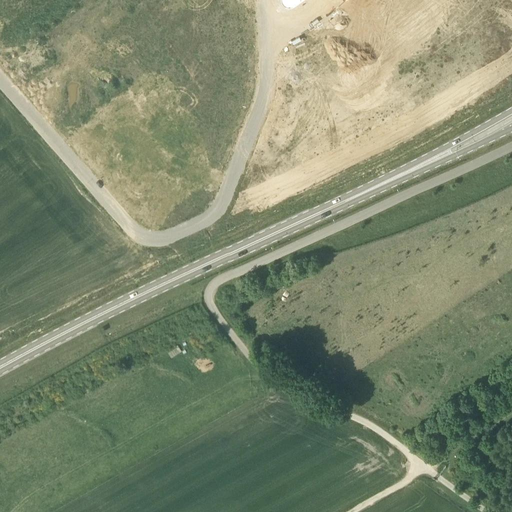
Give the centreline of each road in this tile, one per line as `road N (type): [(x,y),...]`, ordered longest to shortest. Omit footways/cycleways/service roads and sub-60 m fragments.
road 1 (unclassified): [(483,511),(367,424),(291,394),(226,328),(211,293),(231,276),(511,146)]
road 2 (unclassified): [(262,0),(259,107),(219,205),(203,222),(163,236),(134,233),(0,83)]
road 3 (primary): [(344,201),(0,369)]
road 4 (primary): [(511,111),(344,201)]
road 5 (track): [(511,410),(353,511)]
road 6 (primary): [(344,201),(511,128)]
